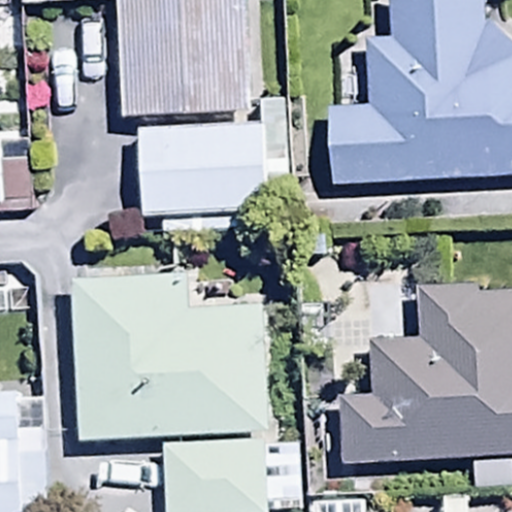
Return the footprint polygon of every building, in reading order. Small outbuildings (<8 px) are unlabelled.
[(250,119),(246,0),(38,0),(39,9),(121,7),(124,122),(250,119)] [(511,47),(486,26),(481,0),(409,0),(390,2),(393,45),(367,47),(372,110),(328,114),(334,193),(511,180),(511,47)] [(260,133),(139,136),(141,226),(159,225),(159,237),(296,233),(293,106),(259,107),(260,133)] [(70,287),(80,450),(268,439),(261,313),(192,318),(190,280),(70,287)] [(511,293),(421,295),(423,346),(369,347),(371,403),(338,404),(339,468),(472,464),(473,497),(511,495),(511,293)] [(0,511),(47,511),(47,460),(31,460),(31,393),(0,393),(0,511)] [(300,511),(299,449),(163,452),(164,511),(300,511)] [(468,511),(469,503),(442,505),(442,511),(468,511)]
